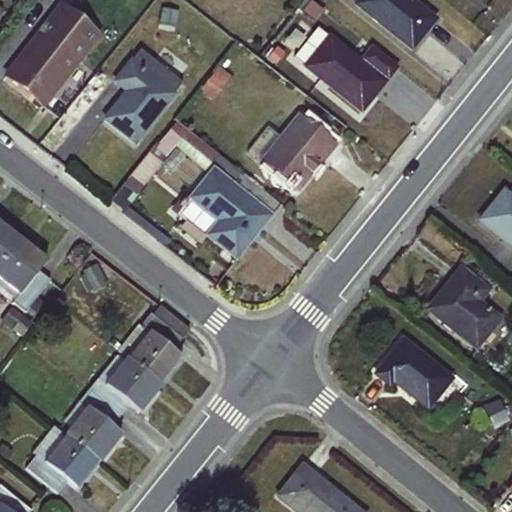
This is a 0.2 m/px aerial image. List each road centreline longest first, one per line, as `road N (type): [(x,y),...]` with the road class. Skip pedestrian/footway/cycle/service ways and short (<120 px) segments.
road 1 (residential): [(260,372),(511,53)]
road 2 (residential): [(260,372),(0,139)]
road 3 (residential): [(431,511),(260,372)]
road 4 (residential): [(147,511),(260,372)]
